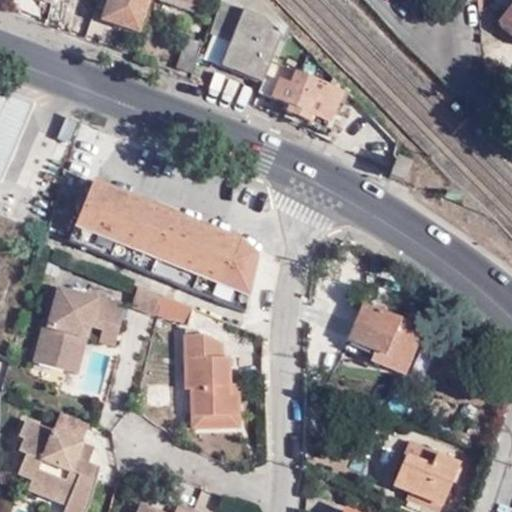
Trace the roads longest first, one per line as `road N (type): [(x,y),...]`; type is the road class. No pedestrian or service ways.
road 1 (primary): [(0,44),(328,174)]
road 2 (residential): [(328,174),(283,316),(282,511)]
road 3 (primary): [(328,174),(413,222),(511,299)]
road 4 (unknown): [(284,503),(117,439)]
